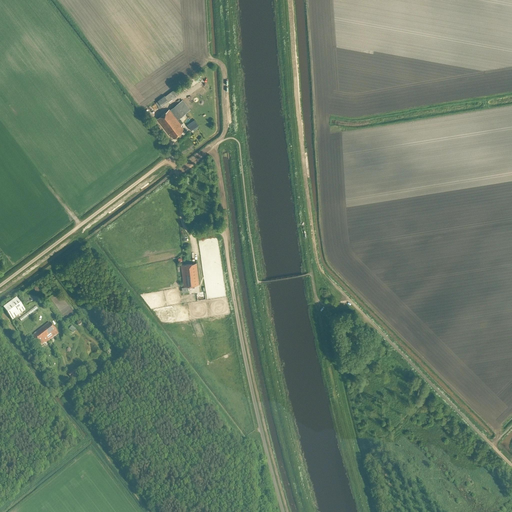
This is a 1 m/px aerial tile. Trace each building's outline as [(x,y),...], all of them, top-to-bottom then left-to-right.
[(179,94),(174,89),(165,96),(164,95),(157,101),(162,107),(168,102),(179,94)] [(185,113),(178,103),(169,110),(169,109),(157,118),(169,134),(169,133),(173,138),(184,130),(181,126),(182,125),(181,124),(183,123),(179,118),(185,113)] [(198,125),(194,119),(187,124),(191,130),(198,125)] [(183,286),(199,285),(196,263),(181,264),(183,286)] [(12,321),(25,312),(16,299),(3,309),(12,321)] [(45,345),(58,335),(50,323),(32,337),(40,347),(44,344),(45,345)]
